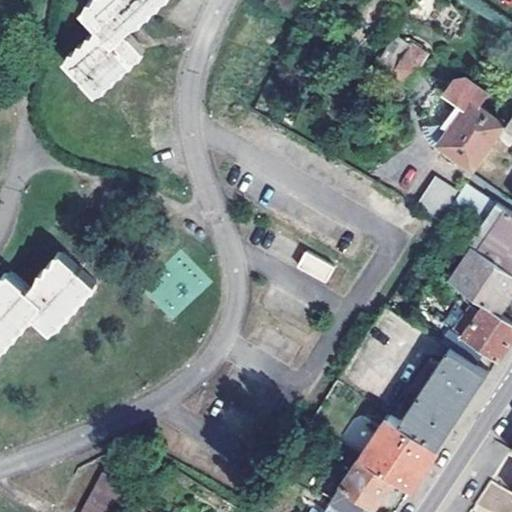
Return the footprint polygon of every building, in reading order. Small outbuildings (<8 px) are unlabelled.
[(93,0),(90,7),(85,9),(101,26),(96,35),(92,34),(87,43),(82,43),(78,52),(73,51),(69,59),(67,61),(98,96),(101,94),(110,91),(110,86),(118,82),(118,77),(128,74),(128,69),(137,66),(137,61),(146,58),(146,53),(149,51),(147,49),(135,35),(134,36),(131,33),(135,30),(138,27),(140,25),(149,21),(149,16),(158,13),(158,8),(168,4),(167,0),(93,0)] [(266,0),(265,3),(297,20),(307,0),(266,0)] [(393,74),(413,44),(405,38),(385,69),(393,74)] [(413,44),(393,74),(409,83),(429,54),(413,44)] [(460,158),(476,168),(505,124),(480,106),(490,93),(468,78),(452,77),(441,92),(456,102),(441,122),(439,121),(437,124),(419,128),(434,149),(456,164),(460,158)] [(436,178),(418,206),(443,220),(454,203),(460,193),(436,178)] [(485,223),(481,229),(489,236),(481,248),(511,268),(511,210),(468,182),(460,193),(454,203),(485,223)] [(489,236),(481,229),(472,241),(481,248),(489,236)] [(511,293),(511,268),(481,248),(472,241),(448,278),(486,302),(501,311),(511,293)] [(296,267),(327,283),(336,265),(305,250),(296,267)] [(0,359),(5,357),(4,352),(13,348),(13,343),(22,338),(21,334),(30,329),(29,325),(38,320),(55,335),(58,331),(67,327),(66,322),(75,318),(74,313),(83,309),(83,304),(92,300),(91,295),(100,291),(99,286),(100,285),(85,271),(84,271),(80,268),(81,267),(65,253),(64,254),(60,254),(56,263),(52,263),(48,273),(44,273),(39,282),(32,290),(32,291),(28,287),(29,286),(13,272),(11,275),(7,275),(3,284),(0,284),(0,359)] [(419,284),(406,275),(387,304),(405,316),(409,310),(404,306),(419,284)] [(451,346),(477,362),(485,350),(499,359),(511,338),(511,317),(501,311),(486,302),(481,311),(471,304),(446,343),(451,346)] [(451,346),(439,364),(426,384),(402,421),(441,447),(457,422),(482,385),(491,371),(477,362),(451,346)] [(417,378),(426,384),(439,364),(430,358),(417,378)] [(355,371),(346,384),(372,402),(381,387),(355,371)] [(395,476),(414,488),(427,468),(441,447),(402,421),(391,414),(363,455),(395,476)] [(110,454),(77,511),(117,511),(140,471),(110,454)] [(348,474),(331,502),(346,511),(371,511),(395,476),(363,455),(361,454),(348,474)] [(346,511),(331,502),(325,511),(346,511)]
